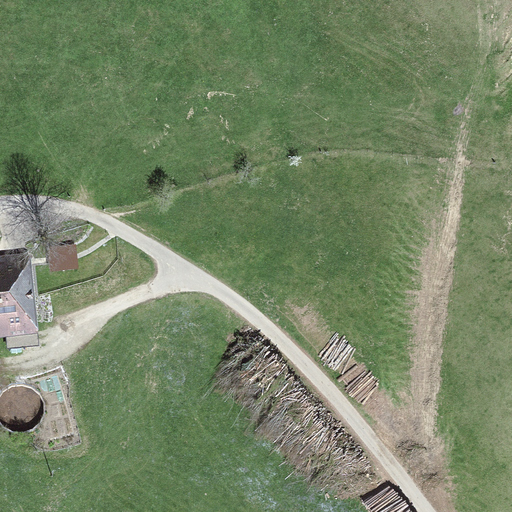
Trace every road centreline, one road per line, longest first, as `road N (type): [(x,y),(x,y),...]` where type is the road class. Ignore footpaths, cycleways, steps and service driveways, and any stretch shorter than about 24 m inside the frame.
road 1 (track): [(427,511),(271,328),(150,244),(82,210),(0,205)]
road 2 (track): [(194,275),(52,333)]
